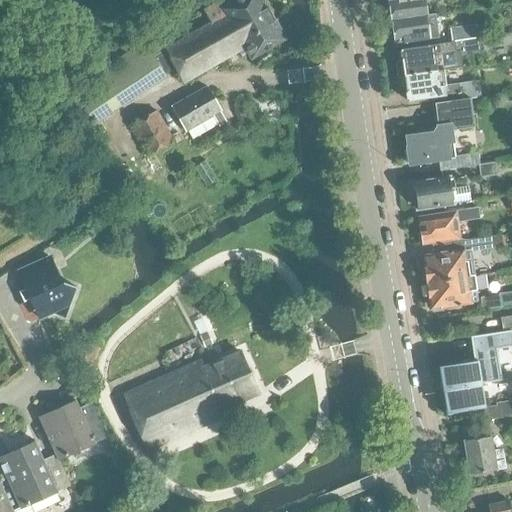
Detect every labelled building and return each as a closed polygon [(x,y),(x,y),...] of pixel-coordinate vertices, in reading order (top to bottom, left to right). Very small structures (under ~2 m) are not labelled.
[(166,48),(176,68),(183,82),(239,50),(242,56),(248,53),(251,59),(285,39),(262,0),(237,0),(223,9),(219,2),(203,11),(210,23),(166,48)] [(389,0),(392,20),(426,16),(424,1),(428,0),(389,0)] [(426,16),(392,20),(393,23),(390,26),(391,32),(395,34),(396,43),(438,38),(437,28),(428,29),(426,16)] [(476,24),(450,27),(452,40),(478,37),(476,24)] [(479,39),(439,44),(401,50),(402,58),(400,58),(396,64),(397,76),(444,70),(461,68),(459,56),(481,53),(479,39)] [(143,42),(72,89),(81,103),(86,110),(94,122),(102,117),(136,93),(138,96),(167,77),(165,75),(176,68),(166,48),(153,56),(143,42)] [(444,70),(397,76),(399,87),(405,93),(407,92),(408,101),(461,94),(462,99),(471,98),(471,99),(481,98),(481,96),(486,96),(485,90),(480,91),(478,81),(446,85),(444,70)] [(185,131),(212,115),(220,127),(227,123),(219,111),(220,110),(206,86),(172,107),(185,131)] [(471,98),(462,99),(434,103),(437,128),(434,132),(407,136),(409,147),(407,147),(410,164),(438,160),(440,171),(478,165),(480,165),(478,153),(455,156),(451,130),(474,127),(471,99),(471,98)] [(131,124),(147,155),(167,145),(170,154),(176,151),(178,150),(176,145),(186,139),(173,115),(161,121),(156,111),(131,124)] [(218,180),(205,161),(194,168),(206,187),(218,180)] [(494,162),(480,165),(478,165),(480,176),(496,174),(494,162)] [(418,208),(453,203),(470,200),(468,185),(456,187),(454,177),(414,183),(418,208)] [(433,243),(461,239),(459,222),(481,218),(479,207),(419,217),(421,230),(419,233),(420,239),(423,241),(423,244),(433,243)] [(461,239),(433,243),(435,253),(433,253),(434,256),(425,257),(426,265),(424,265),(426,279),(471,272),(469,260),(466,261),(465,253),(503,247),(502,236),(466,240),(461,239)] [(19,292),(23,303),(32,299),(40,319),(54,313),(55,315),(65,319),(77,288),(62,282),(61,283),(50,257),(29,266),(37,284),(19,292)] [(471,272),(426,279),(429,299),(431,299),(432,307),(441,306),(441,308),(461,305),(461,304),(472,302),(472,301),(478,300),(477,290),(475,275),(471,275),(471,272)] [(482,298),(484,309),(502,306),(500,295),(482,298)] [(511,315),(501,317),(503,330),(511,328),(511,315)] [(194,322),(199,334),(205,331),(200,319),(194,322)] [(473,353),(505,348),(511,346),(511,330),(503,332),(502,330),(470,335),(473,353)] [(212,344),(212,343),(207,333),(200,336),(205,347),(212,344)] [(221,409),(258,393),(240,351),(204,366),(202,360),(181,369),(124,394),(148,449),(224,415),(221,409)] [(443,390),(483,384),(482,383),(511,378),(511,368),(481,374),(479,360),(439,366),(443,390)] [(486,406),(483,384),(443,390),(447,414),(486,406)] [(57,457),(58,459),(95,443),(94,442),(108,435),(94,402),(79,408),(75,400),(39,416),(57,457)] [(511,400),(498,403),(501,418),(511,415),(511,400)] [(471,474),(496,469),(505,468),(502,449),(493,451),(488,423),(462,428),(471,474)] [(58,459),(57,457),(46,461),(43,459),(35,441),(20,447),(22,450),(0,459),(0,460),(21,508),(14,511),(31,511),(28,505),(56,493),(56,492),(70,485),(58,459)] [(0,511),(14,511),(8,499),(7,499),(0,482),(0,511)] [(490,505),(491,511),(511,511),(511,509),(510,501),(490,505)]
